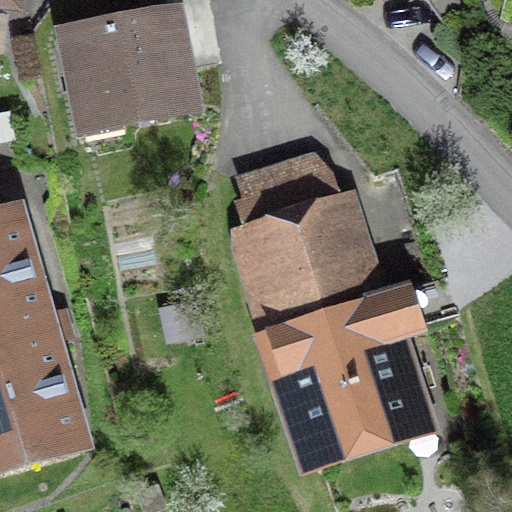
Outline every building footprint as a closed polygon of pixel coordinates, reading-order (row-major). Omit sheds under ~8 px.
[(0,0),(0,13),(25,15),(26,0),(0,0)] [(462,0),(426,0),(443,31),(471,17),(462,0)] [(101,138),(205,118),(185,11),(80,31),(101,138)] [(217,224),(282,486),(426,450),(361,189),(217,224)] [(0,483),(100,455),(30,209),(0,217),(0,483)]
